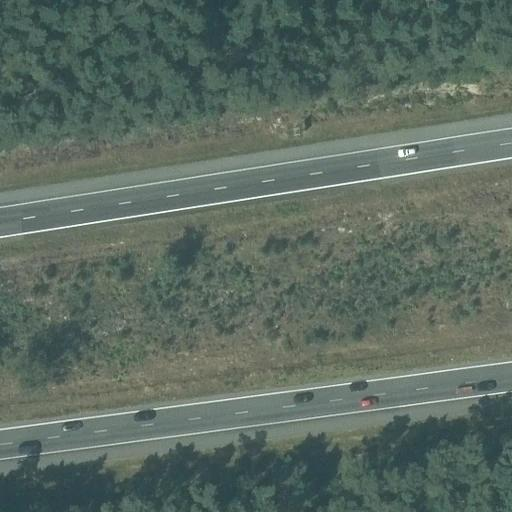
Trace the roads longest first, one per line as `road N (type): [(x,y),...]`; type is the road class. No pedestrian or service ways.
road 1 (motorway): [(511,143),(0,223)]
road 2 (motorway): [(0,444),(511,376)]
